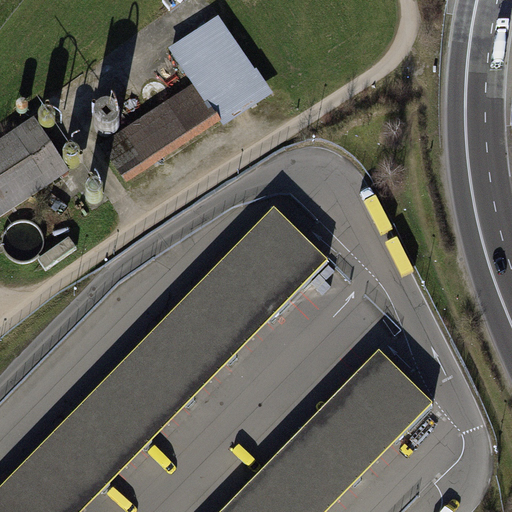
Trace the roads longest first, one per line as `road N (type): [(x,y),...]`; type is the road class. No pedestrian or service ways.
road 1 (unknown): [(387,270),(155,511)]
road 2 (primary): [(479,0),(466,77),(468,151),(488,253),(511,316)]
